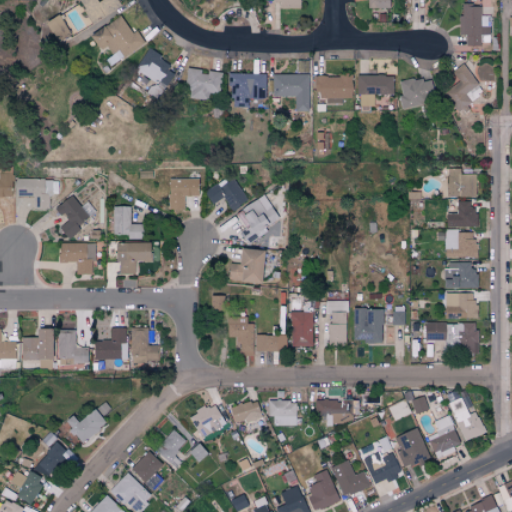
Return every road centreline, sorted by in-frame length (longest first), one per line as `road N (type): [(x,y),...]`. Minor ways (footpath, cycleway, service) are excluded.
road 1 (residential): [(62,511),(189,375),(506,377)]
road 2 (residential): [(507,459),(507,122)]
road 3 (residential): [(162,0),(186,31),(227,47),(438,44)]
road 4 (residential): [(0,295),(191,295)]
road 5 (residential): [(189,375),(200,235)]
road 6 (residential): [(394,511),(511,456)]
